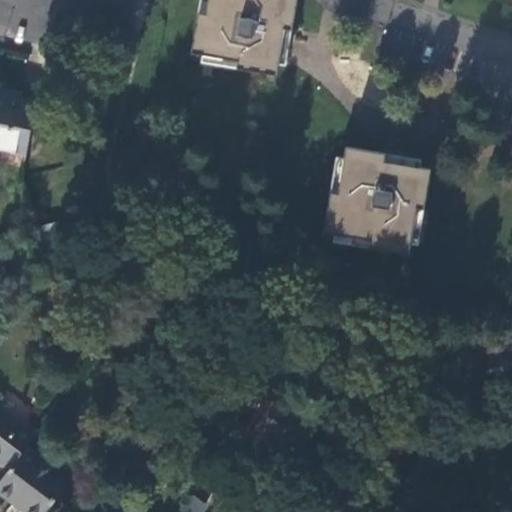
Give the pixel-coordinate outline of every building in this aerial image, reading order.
[(237,68),(278,75),(279,64),(285,28),(292,30),(297,0),(208,0),(206,15),(199,13),(192,52),(238,61),(237,68)] [(0,145),(27,151),(37,101),(0,93),(0,145)] [(370,248),(411,254),(417,208),(424,209),(429,169),(383,163),(384,155),(345,149),(338,197),(330,195),(325,236),(371,242),(370,248)] [(35,230),(39,249),(59,245),(54,226),(35,230)] [(25,448),(36,433),(0,407),(0,464),(8,470),(25,448)] [(45,511),(69,482),(25,448),(8,470),(0,480),(0,486),(26,506),(22,510),(24,511),(45,511)] [(192,495),(184,506),(191,511),(202,511),(207,506),(192,495)]
